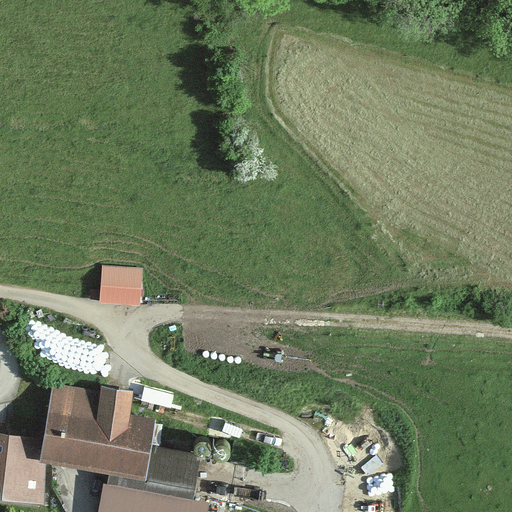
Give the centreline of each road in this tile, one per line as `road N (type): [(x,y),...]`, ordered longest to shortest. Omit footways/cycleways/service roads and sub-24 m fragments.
road 1 (track): [(0,287),(92,308),(146,356),(300,425),(316,449),(321,491)]
road 2 (track): [(117,328),(192,309),(511,332)]
